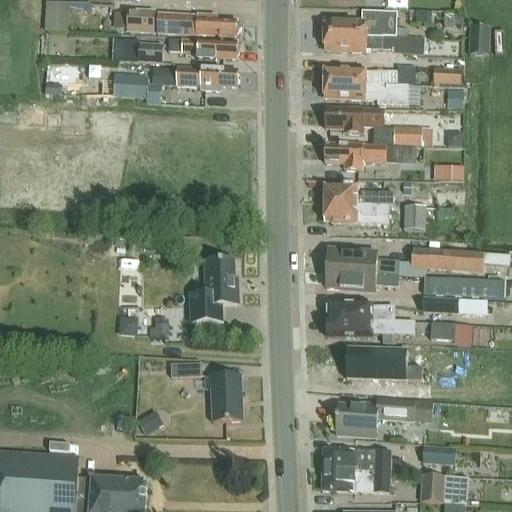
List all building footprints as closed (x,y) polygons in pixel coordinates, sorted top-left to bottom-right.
[(129,12),(128,34),(156,35),(156,23),(157,13),(129,12)] [(341,23),(327,23),(326,38),(399,40),(399,15),(368,14),(368,23),(350,23),(348,26),(341,26),(341,23)] [(238,28),(238,22),(217,21),(217,18),(159,16),(158,37),(237,40),(237,36),(240,34),(240,30),(238,28)] [(445,16),(445,28),(457,28),(457,20),(457,16),(445,16)] [(492,30),(471,30),(470,57),(491,58),(492,30)] [(426,41),(399,40),(326,38),(326,53),(341,53),(341,50),(348,51),(349,54),(367,55),(367,51),(371,51),(371,52),(394,53),(394,59),(425,60),(426,41)] [(238,52),(238,45),(170,42),(170,54),(198,55),(198,62),(216,63),(216,61),(238,62),(238,59),(240,57),(240,54),(238,52)] [(163,67),(164,48),(141,47),(140,66),(163,67)] [(239,77),(239,73),(179,70),(178,88),(202,89),(202,93),(223,94),(223,89),(238,90),(238,87),(241,85),(241,80),(239,77)] [(326,87),(409,89),(409,87),(399,87),(399,75),(371,74),(371,75),(367,75),(367,71),(348,70),(348,73),(341,73),(341,71),(326,71),(326,87)] [(435,86),(463,87),(464,72),(436,70),(435,86)] [(177,89),(178,72),(155,71),(154,88),(162,88),(177,89)] [(149,87),(149,79),(116,78),(116,80),(108,80),(101,83),(100,98),(148,100),(149,89),(149,87)] [(63,97),(63,86),(47,86),(46,97),(63,97)] [(148,100),(148,107),(161,108),(162,88),(154,88),(149,87),(149,89),(148,100)] [(409,89),(326,87),(325,100),(341,101),(341,98),(346,98),(349,103),(367,103),(379,103),(379,107),(409,108),(409,89)] [(464,112),(464,94),(449,94),(448,112),(464,112)] [(20,110),(19,126),(63,128),(64,112),(20,110)] [(386,130),(386,112),(328,111),(327,113),(326,115),(326,122),(327,124),(327,127),(331,127),(331,132),(345,132),(345,137),(365,137),(365,129),(386,130)] [(396,129),(396,148),(424,149),(424,130),(396,129)] [(451,140),(450,148),(462,148),(463,136),(455,136),(451,140)] [(425,150),(388,149),(328,147),(327,151),(325,153),(325,160),(327,162),(327,166),(346,167),(346,173),(364,173),(365,165),(401,166),(401,162),(425,163),(425,150)] [(464,186),(465,170),(435,169),(435,185),(464,186)] [(395,208),(395,196),(378,196),(378,195),(358,194),(359,187),(334,186),(333,191),(327,191),(325,202),(326,203),(326,206),(390,208),(395,208)] [(459,209),(460,193),(438,193),(438,208),(459,209)] [(390,218),(390,208),(326,206),(326,208),(325,210),(326,218),(326,221),(333,221),(333,225),(358,226),(358,225),(378,226),(378,218),(390,218)] [(427,209),(406,209),(405,232),(426,232),(427,209)] [(454,211),(440,211),(440,221),(454,221),(454,211)] [(130,237),(129,255),(145,257),(146,238),(130,237)] [(413,269),(485,275),(486,257),(415,250),(413,269)] [(330,252),(329,274),(400,278),(400,265),(379,264),(379,255),(330,252)] [(211,297),(192,298),(193,326),(225,325),(225,308),(238,307),(236,263),(210,264),(211,297)] [(400,278),(329,274),(328,293),(377,296),(377,290),(399,291),(400,278)] [(426,280),(426,296),(506,300),(507,284),(426,280)] [(459,303),(426,301),(425,314),(458,316),(459,303)] [(328,323),(396,323),(396,309),(374,309),(371,306),(357,306),(355,309),(347,309),(347,306),(329,306),(329,323),(328,323)] [(140,321),(122,320),(121,338),(139,339),(140,321)] [(156,341),(169,341),(169,321),(156,321),(156,341)] [(396,325),(396,323),(328,323),(328,340),(347,340),(347,337),(355,337),(357,340),(371,340),(374,337),(384,337),(384,346),(396,346),(396,339),(417,339),(417,325),(396,325)] [(458,331),(433,330),(432,347),(457,348),(458,331)] [(349,352),(348,382),(422,384),(423,370),(408,370),(408,354),(349,352)] [(173,381),(204,380),(203,365),(173,367),(173,381)] [(215,425),(246,424),(244,378),(208,379),(209,392),(214,392),(215,425)] [(380,402),(380,407),(379,412),(341,409),(338,439),(377,442),(379,423),(415,426),(416,405),(380,402)] [(452,451),(424,449),(423,466),(451,468),(452,451)] [(325,474),(392,476),(392,474),(403,474),(403,462),(392,462),(392,454),(376,454),(358,454),(358,453),(325,453),(325,474)] [(147,511),(150,485),(81,480),(82,460),(0,454),(0,511),(147,511)] [(392,497),(392,476),(325,474),(325,495),(359,496),(359,495),(377,496),(392,497)] [(424,476),(423,503),(469,506),(470,479),(424,476)]
